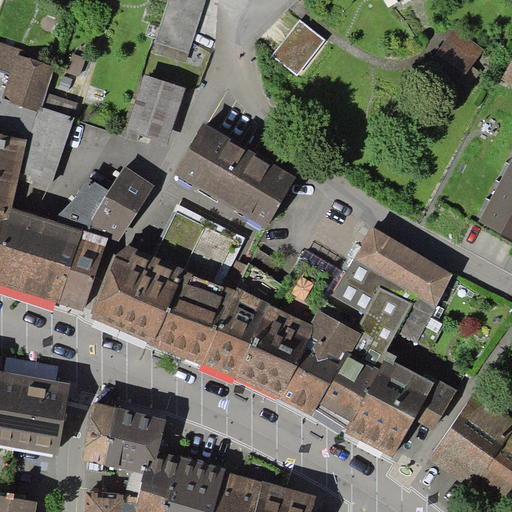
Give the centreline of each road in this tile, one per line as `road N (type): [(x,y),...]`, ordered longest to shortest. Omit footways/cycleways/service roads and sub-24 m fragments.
road 1 (residential): [(511,283),(347,197),(286,142),(253,91),(244,58),(240,21),(248,0)]
road 2 (residential): [(83,354),(349,469),(416,511)]
road 3 (residential): [(83,354),(65,511)]
